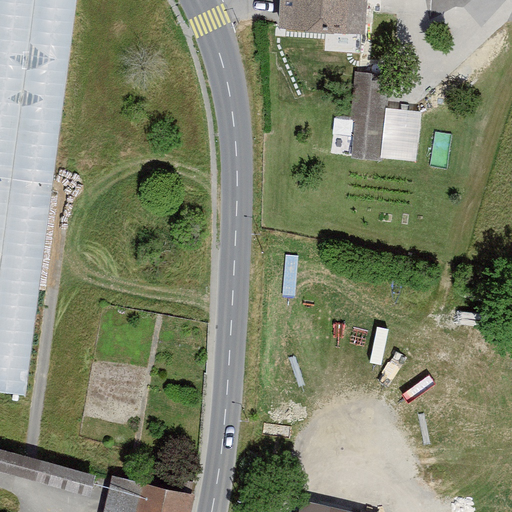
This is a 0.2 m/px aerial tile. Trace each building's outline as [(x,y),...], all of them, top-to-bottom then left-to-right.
[(76,0),(0,0),(0,394),(24,397),(76,0)] [(277,0),(275,27),(360,35),(362,0),(277,0)] [(353,76),(350,158),(382,159),(385,77),(353,76)] [(92,474),(0,448),(0,471),(86,496),(92,474)] [(190,511),(193,498),(110,480),(102,511),(190,511)] [(352,511),(299,500),(295,511),(352,511)]
